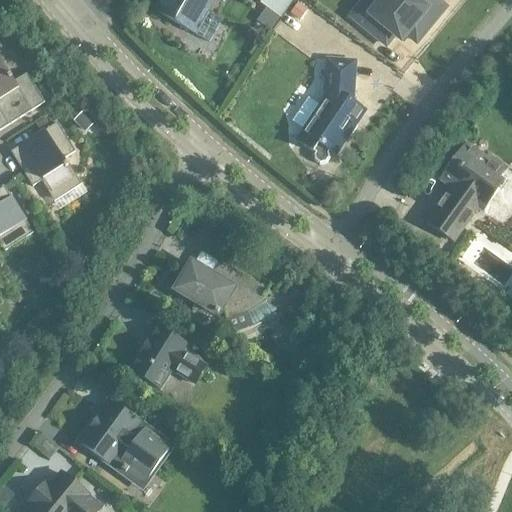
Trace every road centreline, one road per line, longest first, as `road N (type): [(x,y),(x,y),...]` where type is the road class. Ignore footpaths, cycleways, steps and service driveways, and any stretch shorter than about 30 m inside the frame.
road 1 (residential): [(0,463),(74,369),(195,160)]
road 2 (residential): [(338,241),(455,72),(511,11)]
road 3 (unclassified): [(321,258),(511,418)]
road 4 (unclassified): [(511,384),(338,241)]
road 5 (unclassified): [(211,139),(84,15)]
road 6 (unclassified): [(72,34),(195,160)]
road 7 (unclassified): [(338,241),(211,139)]
road 8 (unclassified): [(195,160),(321,258)]
